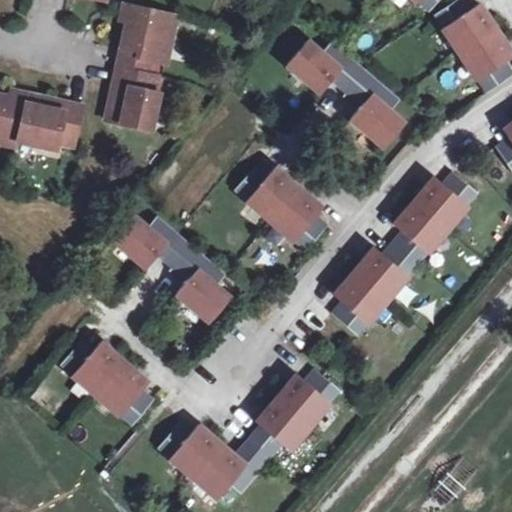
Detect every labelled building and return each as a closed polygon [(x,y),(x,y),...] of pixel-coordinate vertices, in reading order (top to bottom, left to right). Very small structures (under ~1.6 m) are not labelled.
[(415,0),(417,2),(418,1),(430,11),(439,0),(415,0)] [(443,28),(460,54),(498,30),(480,3),(471,9),(465,0),(457,0),(435,15),(444,28),(443,28)] [(178,15),(124,3),(120,20),(128,21),(133,23),(131,32),(126,30),(118,67),(149,74),(152,59),(167,62),(178,15)] [(511,51),(498,30),(460,54),(478,81),(479,80),(487,93),(511,76),(511,69),(506,62),(511,58),(511,51)] [(309,40),(287,65),(321,94),(332,80),(337,75),(341,79),(337,84),(347,93),(366,71),(331,42),(323,52),(309,40)] [(149,74),(118,67),(114,83),(123,85),(120,97),(111,95),(106,120),(150,129),(153,116),(155,116),(160,94),(155,93),(159,77),(149,74)] [(366,71),(347,93),(357,102),(361,96),(366,100),(361,106),(350,119),(384,148),(406,123),(391,111),(400,100),(366,71)] [(337,75),(332,80),(337,84),(341,79),(337,75)] [(123,85),(114,83),(111,95),(120,97),(123,85)] [(2,96),(0,95),(0,143),(18,148),(20,140),(30,94),(13,91),(11,98),(10,104),(0,102),(2,96)] [(56,100),(30,94),(20,140),(43,146),(42,148),(59,152),(61,144),(74,147),(83,106),(69,103),(67,113),(54,110),(56,100)] [(11,98),(2,96),(0,102),(10,104),(11,98)] [(361,96),(357,102),(361,106),(366,100),(361,96)] [(69,103),(56,100),(54,110),(67,113),(69,103)] [(509,138),(496,147),(511,170),(511,123),(503,130),(509,138)] [(269,174),(257,164),(235,189),(247,199),(246,200),(270,220),(299,187),(275,166),(269,174)] [(435,176),(414,200),(448,230),(469,205),(468,205),(478,193),(453,172),(443,183),(435,176)] [(299,187),(270,220),(295,241),(295,240),(307,250),(328,225),(316,215),(323,207),(299,187)] [(414,200),(394,224),(402,231),(392,242),(417,264),(427,253),(428,254),(448,230),(414,200)] [(134,214),(113,240),(147,268),(158,255),(162,250),(167,254),(162,259),(172,267),(191,245),(157,216),(148,227),(134,214)] [(375,247),(354,271),(388,300),(409,276),(408,275),(417,264),(392,242),(383,254),(375,247)] [(191,245),(172,267),(182,276),(187,271),(192,275),(187,280),(176,294),(210,322),(231,297),(217,285),(225,275),(191,245)] [(162,250),(158,255),(162,259),(167,254),(162,250)] [(187,271),(182,276),(187,280),(192,275),(187,271)] [(354,271),(334,295),(342,302),(332,313),(357,335),(367,323),(368,324),(388,300),(354,271)] [(72,375),(96,395),(125,361),(101,341),(94,349),(83,339),(61,364),(73,374),(72,375)] [(149,382),(125,361),(96,395),(120,416),(121,415),(133,425),(154,400),(143,390),(149,382)] [(297,373),(277,398),(311,426),(331,402),(331,401),(340,389),(315,368),(305,380),(297,373)] [(311,426),(277,398),(256,422),(260,425),(247,440),(271,459),(283,444),(291,451),(311,426)] [(170,458),(194,478),(223,444),(199,424),(192,432),(181,422),(159,447),(170,457),(170,458)] [(223,444),(194,478),(218,499),(231,484),(241,493),(271,459),(247,440),(238,450),(244,455),(240,459),(235,455),(223,444)] [(238,450),(235,455),(240,459),(244,455),(238,450)]
